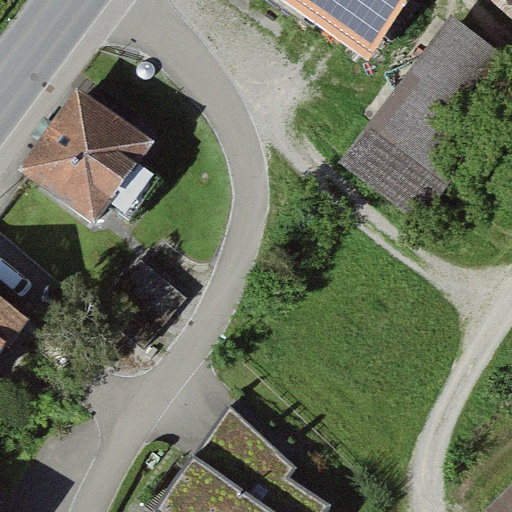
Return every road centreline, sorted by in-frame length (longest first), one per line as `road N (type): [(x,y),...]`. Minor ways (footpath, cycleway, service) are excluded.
road 1 (residential): [(126,0),(176,48),(239,146),(251,236),(208,334),(82,511)]
road 2 (secondary): [(79,0),(0,106)]
